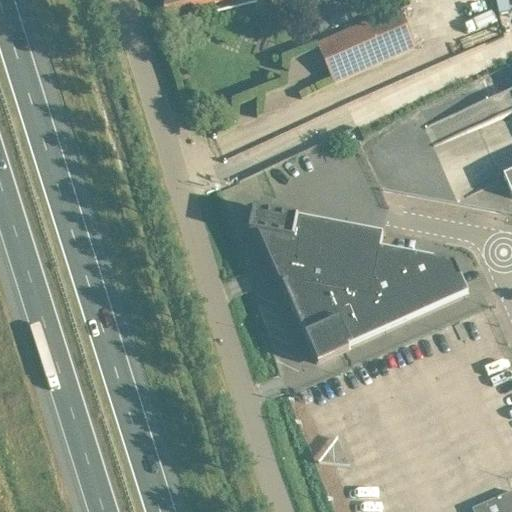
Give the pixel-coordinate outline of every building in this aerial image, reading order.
[(161,0),(166,15),(185,9),(221,0),(161,0)] [(399,9),(317,46),(334,85),(417,49),(399,9)] [(345,230),(268,215),(254,212),(249,236),(258,237),(280,285),(284,286),(282,287),(317,365),(318,368),(348,354),(347,351),(468,297),(456,268),(455,267),(454,267),(454,266),(453,265),(452,265),(380,251),(383,237),(345,230)] [(292,394),(296,419),(309,417),(305,392),(292,394)] [(511,511),(511,493),(473,511),(511,511)]
